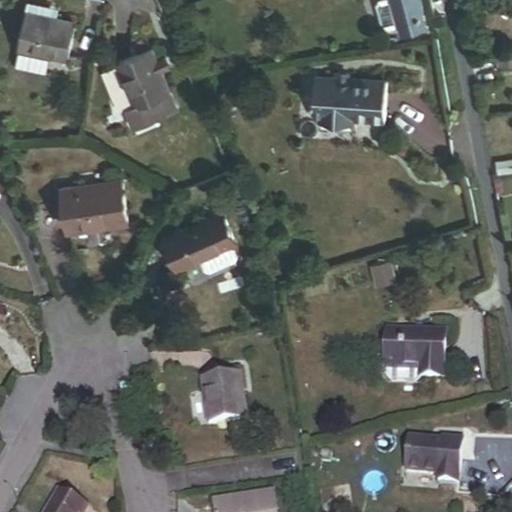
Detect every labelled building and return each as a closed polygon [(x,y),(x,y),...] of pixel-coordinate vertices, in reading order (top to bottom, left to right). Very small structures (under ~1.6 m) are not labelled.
[(423,23),(417,0),(376,0),(376,2),(381,23),(386,26),(399,22),(401,29),(423,23)] [(41,9),(29,6),(27,13),(57,20),(59,13),(41,9)] [(57,20),(27,13),(19,48),(20,48),(51,55),(68,59),(76,25),(57,20)] [(51,55),(20,48),(17,65),(47,72),(51,55)] [(140,56),(119,64),(135,105),(136,107),(158,97),(171,92),(162,71),(157,58),(154,50),(140,56)] [(511,51),(492,54),(494,70),(511,67),(511,51)] [(165,54),(157,58),(162,71),(171,68),(165,54)] [(340,78),(315,77),(313,116),(321,116),(321,122),(352,124),(353,119),(384,121),(386,81),(350,79),(340,78)] [(135,105),(125,109),(133,127),(165,114),(158,97),(136,107),(135,105)] [(511,159),(495,162),(497,175),(511,172),(511,159)] [(64,190),(70,231),(128,222),(122,181),(64,190)] [(167,239),(179,269),(202,259),(235,245),(223,216),(167,239)] [(238,253),(235,245),(202,259),(205,267),(211,269),(236,259),(238,253)] [(389,333),(387,370),(389,370),(421,372),(420,378),(443,380),(446,336),(389,333)] [(420,378),(421,372),(389,370),(388,374),(394,379),(417,380),(420,378)] [(246,421),(241,376),(205,381),(210,425),(246,421)] [(443,445),(410,441),(407,473),(440,476),(439,483),(457,485),(461,443),(444,441),(443,445)] [(61,494),(50,511),(85,511),(87,509),(61,494)] [(276,511),(274,495),(215,503),(216,511),(276,511)]
